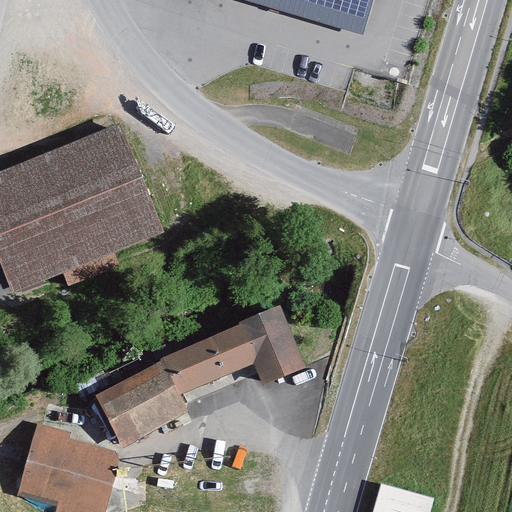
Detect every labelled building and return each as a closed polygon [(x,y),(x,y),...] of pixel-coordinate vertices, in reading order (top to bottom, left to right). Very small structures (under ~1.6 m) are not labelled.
[(208,0),(211,1),(211,0),(246,0),(361,35),(371,0),(208,0)] [(0,285),(144,231),(105,131),(0,171),(0,285)] [(293,366),(266,309),(86,395),(112,449),(179,417),(170,400),(241,366),(250,386),(293,366)] [(63,434),(28,426),(12,497),(51,506),(49,511),(94,511),(108,453),(61,443),(63,434)] [(422,511),(425,501),(371,486),(364,511),(422,511)]
